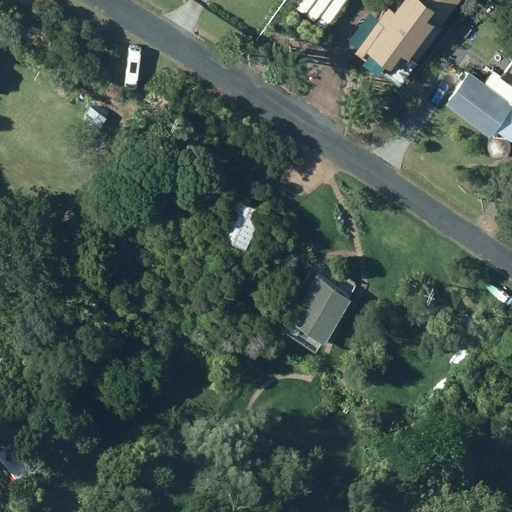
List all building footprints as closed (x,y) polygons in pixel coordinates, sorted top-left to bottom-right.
[(340,0),(297,0),(296,1),(325,22),(340,0)] [(400,75),(452,0),(384,0),(354,44),(400,75)] [(446,94),(489,126),(503,107),(511,113),(511,75),(493,62),(485,73),(470,62),(446,94)] [(80,111),(98,123),(107,111),(89,98),(80,111)] [(245,237),(264,205),(238,190),(219,222),(245,237)] [(69,228),(81,205),(65,200),(54,220),(69,228)] [(316,265),(291,303),(324,325),(350,287),(316,265)] [(111,421),(99,411),(94,417),(106,428),(111,421)]
